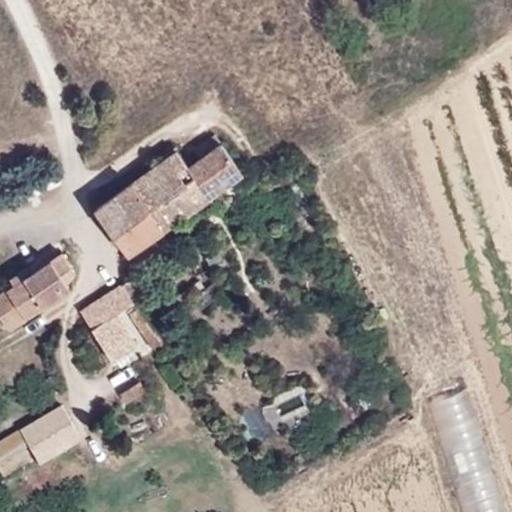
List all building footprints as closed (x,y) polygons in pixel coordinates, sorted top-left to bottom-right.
[(132,182),(164,226),(242,171),(221,141),(189,165),(178,149),(132,182)] [(117,192),(95,208),(128,252),(164,226),(132,182),(117,192)] [(70,287),(51,260),(0,294),(0,314),(8,326),(70,287)] [(121,283),(132,299),(148,287),(138,272),(121,283)] [(123,318),(138,307),(132,299),(121,283),(98,298),(81,310),(112,358),(116,356),(131,348),(140,343),(123,318)] [(137,357),(131,348),(116,356),(120,365),(137,357)] [(146,389),(140,378),(120,391),(126,401),(146,389)] [(39,456),(44,464),(87,442),(68,405),(0,440),(0,467),(3,474),(39,456)] [(306,464),(300,452),(290,458),(296,468),(306,464)]
